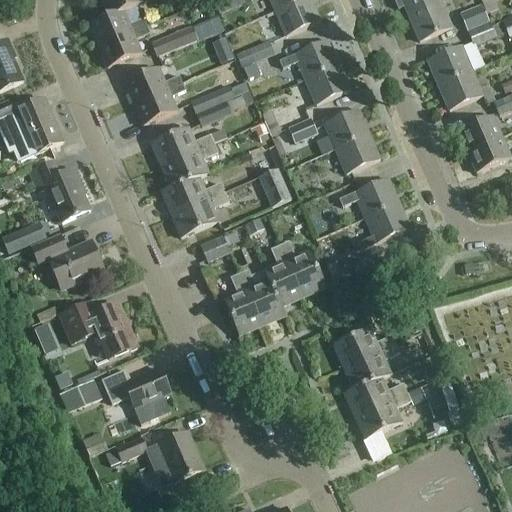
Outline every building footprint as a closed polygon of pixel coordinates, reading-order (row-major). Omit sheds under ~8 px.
[(100,0),(103,8),(110,5),(115,17),(109,20),(109,21),(123,15),(143,7),(139,0),(100,0)] [(218,16),(234,10),(229,0),(217,0),(212,2),(218,16)] [(307,0),(268,0),(275,14),(307,0)] [(309,0),(307,0),(275,14),(286,40),(320,25),(309,0)] [(396,13),(404,9),(408,18),(439,5),(437,0),(399,0),(400,1),(393,6),(396,13)] [(451,31),(439,5),(408,18),(419,45),(451,31)] [(466,35),(489,25),(481,7),(458,17),(466,35)] [(109,21),(109,20),(89,28),(98,49),(146,29),(143,22),(129,28),(123,15),(109,21)] [(511,19),(500,24),(507,40),(511,38),(511,19)] [(162,41),(168,55),(204,41),(198,27),(162,41)] [(489,27),(467,36),(472,48),(494,39),(489,27)] [(146,29),(98,49),(107,71),(141,57),(135,43),(150,37),(146,29)] [(15,61),(7,43),(0,46),(0,95),(23,85),(12,63),(15,61)] [(339,69),(328,43),(279,64),(282,72),(297,65),(305,83),(339,69)] [(438,89),(471,74),(461,49),(427,63),(438,89)] [(358,52),(343,62),(349,72),(364,63),(358,52)] [(248,82),(260,77),(255,65),(243,71),(248,82)] [(224,67),(215,78),(227,87),(236,76),(224,67)] [(339,69),(305,83),(316,109),(350,94),(339,69)] [(134,108),(181,86),(178,78),(164,85),(158,71),(124,86),(134,108)] [(482,99),(471,74),(438,89),(449,114),(482,99)] [(511,82),(501,87),(504,97),(511,93),(511,82)] [(194,118),(232,101),(247,95),(243,85),(229,92),(228,89),(189,106),(194,118)] [(185,94),(181,86),(134,108),(143,129),(176,115),(170,100),(185,94)] [(247,95),(232,101),(194,118),(200,130),(229,118),(228,115),(253,104),(249,94),(247,95)] [(511,100),(495,108),(500,121),(511,116),(511,100)] [(63,146),(44,102),(16,114),(35,157),(63,146)] [(0,106),(0,124),(13,119),(7,104),(0,106)] [(282,125),(301,120),(299,111),(280,116),(282,125)] [(369,138),(358,112),(324,127),(335,152),(369,138)] [(261,118),(270,139),(279,136),(278,134),(280,134),(272,113),(261,118)] [(467,155),(501,140),(492,119),(458,134),(467,155)] [(279,136),(284,150),(315,138),(309,122),(280,134),(278,134),(279,136)] [(259,141),(268,137),(264,128),(255,132),(259,141)] [(188,133),(152,148),(160,169),(213,148),(210,140),(193,146),(188,133)] [(369,138),(335,152),(346,178),(380,163),(369,138)] [(501,140),(467,155),(476,177),(510,162),(501,140)] [(213,148),(160,169),(169,191),(199,180),(207,177),(201,163),(217,157),(213,148)] [(82,190),(74,172),(59,179),(52,165),(28,175),(37,196),(46,192),(61,227),(90,214),(80,191),(82,190)] [(257,181),(270,211),(289,202),(276,173),(257,181)] [(199,180),(169,191),(162,194),(171,217),(224,197),(220,187),(204,193),(199,180)] [(399,207),(388,182),(354,196),(365,222),(399,207)] [(320,200),(315,188),(300,195),(305,206),(320,200)] [(339,189),(322,195),(326,205),(343,199),(339,189)] [(224,197),(171,217),(181,241),(217,227),(211,211),(227,205),(224,197)] [(399,207),(365,222),(372,239),(357,245),(361,254),(410,232),(399,207)] [(249,239),(264,233),(259,222),(246,227),(245,228),(249,239)] [(39,225),(1,242),(8,258),(47,242),(39,225)] [(199,249),(206,265),(228,257),(225,250),(238,245),(234,235),(199,249)] [(103,275),(90,245),(66,255),(59,240),(28,253),(35,269),(45,265),(58,295),(103,275)] [(291,244),(283,248),(304,302),(327,292),(311,254),(297,260),(291,244)] [(304,302),(283,248),(272,252),(278,267),(265,273),(270,284),(282,311),(304,302)] [(360,267),(355,255),(332,265),(338,277),(360,267)] [(250,272),(241,276),(263,330),(286,320),(282,311),(270,284),(257,289),(250,272)] [(263,330),(241,276),(231,280),(237,296),(224,301),(240,339),(263,330)] [(35,318),(39,326),(71,312),(68,306),(54,312),(53,310),(35,318)] [(136,351),(117,308),(96,317),(92,307),(60,321),(72,348),(93,339),(97,349),(101,348),(108,363),(136,351)] [(33,331),(39,344),(51,338),(46,326),(33,331)] [(370,333),(333,350),(343,372),(396,348),(392,338),(376,345),(370,333)] [(400,357),(396,348),(343,372),(353,394),(382,382),(391,378),(384,364),(400,357)] [(171,398),(161,373),(131,386),(125,373),(101,384),(111,409),(128,401),(134,414),(171,398)] [(60,393),(72,387),(66,375),(55,381),(60,393)] [(382,382),(353,394),(344,398),(355,421),(407,397),(403,388),(388,395),(382,382)] [(72,390),(61,397),(71,410),(81,403),(72,390)] [(411,406),(412,408),(423,403),(418,393),(408,397),(409,401),(411,406)] [(433,396),(439,415),(450,411),(443,393),(433,396)] [(407,397),(355,421),(365,443),(402,426),(396,413),(411,406),(409,401),(407,397)] [(493,427),(479,431),(482,441),(496,437),(493,427)] [(204,474),(188,436),(157,449),(173,487),(204,474)] [(114,452),(119,465),(145,455),(140,442),(114,452)]
